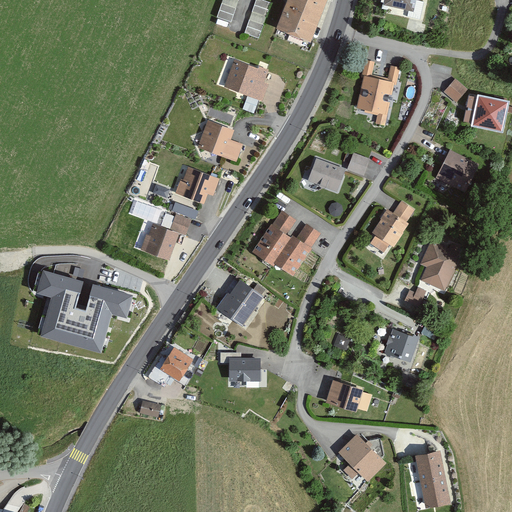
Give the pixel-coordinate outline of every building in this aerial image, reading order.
[(222,0),(215,21),(230,26),(238,0),(222,0)] [(258,36),(269,1),(267,0),(255,0),(245,32),(258,36)] [(325,0),(286,0),(278,23),(312,36),(325,0)] [(416,0),(384,0),(384,2),(414,10),(416,0)] [(270,69),(234,55),(223,83),(264,99),(271,82),(266,80),(270,69)] [(375,59),(366,57),(362,71),(365,72),(372,74),(375,59)] [(400,66),(391,64),(387,78),(396,80),(400,66)] [(372,74),(365,72),(357,104),(388,112),(396,80),(387,78),(372,74)] [(469,87),(456,75),(444,89),(457,100),(469,87)] [(511,99),(479,92),(472,122),(504,130),(511,99)] [(248,95),(243,107),(254,112),(259,99),(248,95)] [(236,125),(208,114),(196,145),(236,161),(243,143),(231,138),(236,125)] [(485,164),(452,148),(438,176),(472,192),(485,164)] [(371,156),(353,150),(347,166),(365,172),(371,156)] [(347,166),(316,155),(307,179),(339,190),(347,166)] [(222,175),(187,162),(176,189),(203,199),(210,190),(216,192),(222,175)] [(195,217),(199,208),(175,200),(172,209),(195,217)] [(415,208),(402,201),(397,211),(388,206),(374,230),(376,231),(371,240),(385,248),(390,240),(395,243),(415,208)] [(301,217),(282,206),(257,247),(295,270),(318,231),(307,224),(300,236),(292,231),(301,217)] [(177,212),(171,228),(180,231),(186,233),(192,217),(177,212)] [(171,228),(152,220),(142,247),(170,257),(180,231),(171,228)] [(464,248),(431,234),(420,260),(427,264),(421,278),(446,288),(464,248)] [(51,298),(40,336),(100,353),(111,314),(126,319),(133,296),(43,270),(36,294),(51,298)] [(266,294),(240,275),(218,305),(244,324),(266,294)] [(418,285),(416,290),(409,288),(403,306),(419,312),(427,289),(418,285)] [(421,335),(393,325),(384,350),(412,360),(421,335)] [(335,343),(347,347),(351,335),(338,332),(335,343)] [(192,359),(169,344),(156,363),(179,378),(192,359)] [(241,349),(220,350),(220,362),(229,362),(229,378),(261,377),(260,357),(241,357),(241,349)] [(334,376),(327,398),(358,408),(365,386),(334,376)] [(143,400),(140,413),(158,417),(161,404),(143,400)] [(387,460),(357,430),(338,448),(351,461),(344,468),(353,477),(360,469),(369,478),(387,460)] [(441,447),(415,451),(425,506),(451,501),(441,447)]
